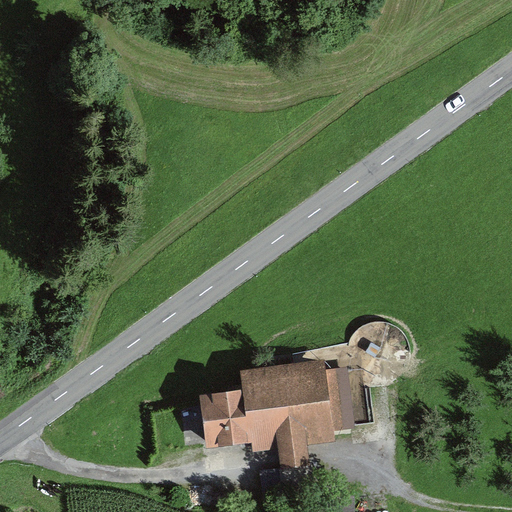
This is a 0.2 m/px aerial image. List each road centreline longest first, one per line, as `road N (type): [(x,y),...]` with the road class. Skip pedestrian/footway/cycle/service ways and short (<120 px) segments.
road 1 (tertiary): [(511,72),(0,441)]
road 2 (track): [(511,511),(428,503),(333,459),(171,475),(82,471),(57,463),(16,429)]
